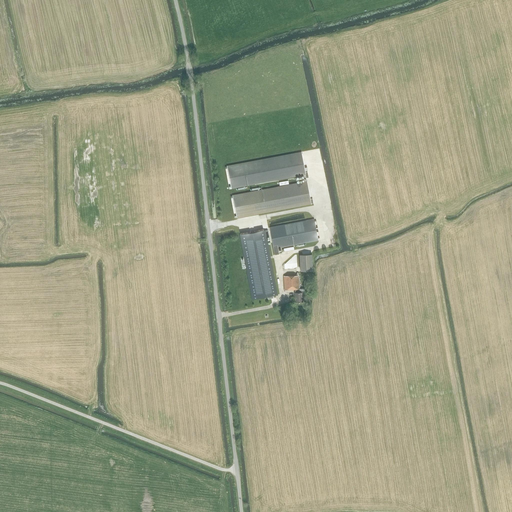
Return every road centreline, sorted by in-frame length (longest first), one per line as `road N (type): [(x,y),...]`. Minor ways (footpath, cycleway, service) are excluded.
road 1 (unclassified): [(236,469),(174,0)]
road 2 (residential): [(236,469),(0,384)]
